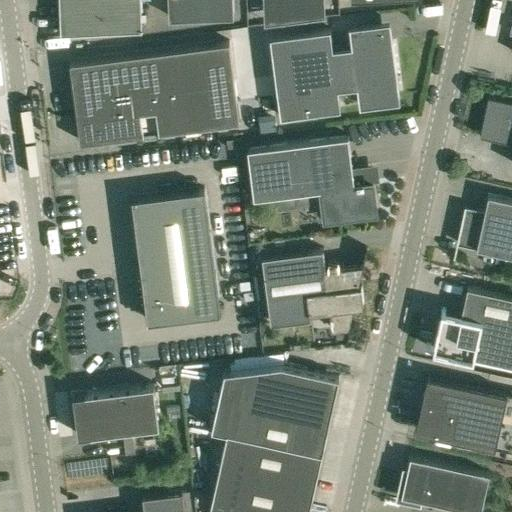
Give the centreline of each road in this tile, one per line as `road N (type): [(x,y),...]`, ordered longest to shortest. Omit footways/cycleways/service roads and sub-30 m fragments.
road 1 (unclassified): [(466,0),(353,511)]
road 2 (unclassified): [(6,342),(39,306),(41,280),(8,0)]
road 3 (unclassified): [(48,511),(32,395),(6,342)]
